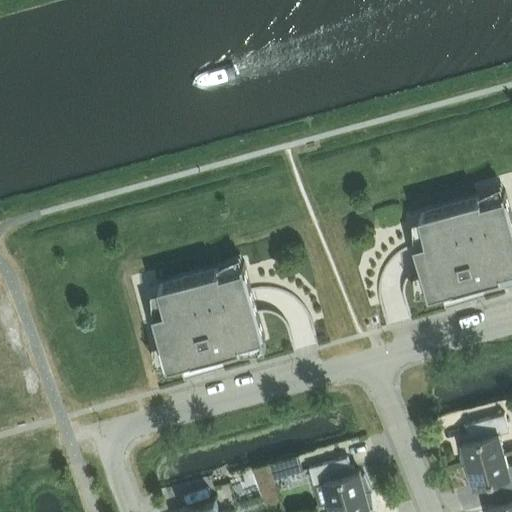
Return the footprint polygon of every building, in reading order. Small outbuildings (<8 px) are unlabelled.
[(502,274),(511,270),(511,214),(505,189),(409,216),(430,293),(453,287),(454,287),(477,281),(502,274)] [(155,363),(168,362),(168,364),(192,358),(216,352),(228,349),(241,345),(264,338),(265,338),(258,312),(257,310),(252,289),(251,287),(244,261),(243,261),(219,267),(159,284),(147,287),(162,339),(153,342),(155,363)] [(509,430),(505,412),(466,423),(469,433),(465,434),(465,435),(469,434),(471,439),(462,442),(464,446),(460,447),(463,464),(462,464),(462,465),(505,453),(499,433),(509,430)] [(299,452),(269,460),(274,477),(303,469),(299,452)] [(470,481),(473,480),(474,485),(504,477),(507,488),(511,486),(511,463),(508,465),(505,453),(462,465),(463,465),(470,481)] [(361,474),(360,469),(352,472),(350,466),(354,465),(354,464),(350,465),(347,456),(309,466),(314,484),(324,481),(330,501),(372,489),(371,489),(364,473),(361,474)] [(267,460),(253,465),(268,511),(283,507),(267,460)] [(486,511),(511,511),(511,486),(507,488),(510,499),(488,505),(489,510),(486,511)] [(371,511),(370,508),(374,507),(372,490),(372,489),(330,501),(332,511),(371,511)] [(180,511),(214,511),(220,510),(215,497),(180,510),(180,511)]
